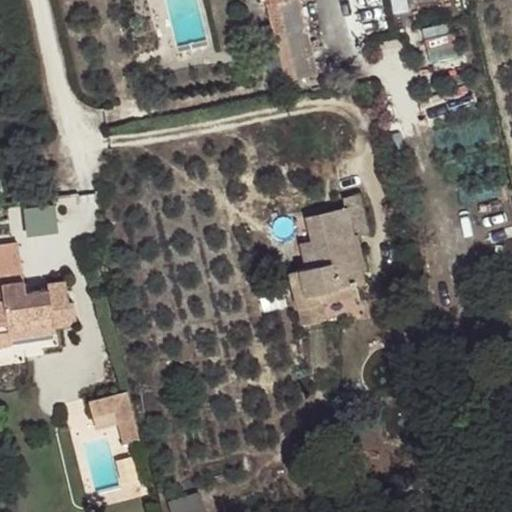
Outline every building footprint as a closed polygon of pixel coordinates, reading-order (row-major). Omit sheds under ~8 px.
[(271,0),(272,4),(267,4),(272,24),(283,73),(285,80),(316,73),(299,0),(271,0)] [(426,25),(433,59),(457,54),(450,20),(426,25)] [(270,76),(283,73),(272,24),(259,27),(270,76)] [(313,212),(319,236),(324,261),(310,265),(295,269),(303,306),(326,300),(323,289),(363,279),(372,277),(362,232),(375,229),(366,190),(352,193),(353,202),(313,212)] [(27,205),(29,231),(59,229),(58,203),(27,205)] [(324,261),(319,236),(305,239),(310,265),(324,261)] [(0,245),(0,344),(12,343),(11,332),(51,327),(76,323),(73,302),(68,302),(64,281),(47,283),(48,289),(24,292),(18,243),(0,245)] [(365,291),(363,279),(323,289),(326,300),(365,291)] [(326,300),(303,306),(305,320),(329,314),(326,300)] [(53,337),(51,327),(11,332),(12,343),(53,337)] [(90,400),(94,417),(115,412),(118,424),(122,443),(139,439),(125,391),(90,400)] [(115,412),(94,417),(97,429),(118,424),(115,412)] [(206,511),(203,490),(173,496),(176,511),(206,511)]
